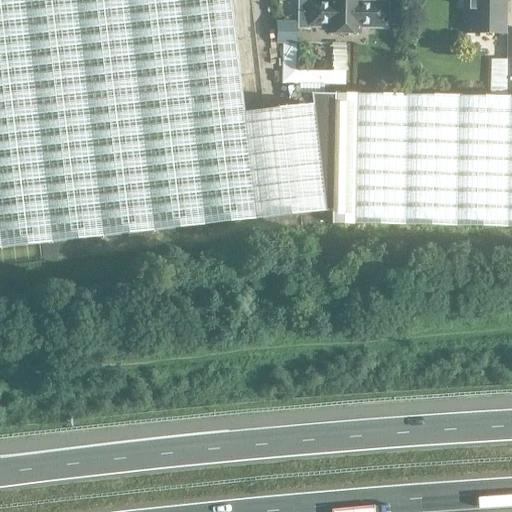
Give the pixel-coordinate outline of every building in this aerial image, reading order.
[(511,227),(511,98),(311,95),(312,105),(243,113),(229,0),(0,0),(0,248),(332,210),(331,225),(339,225),(511,227)] [(328,33),(360,34),(360,29),(388,29),(388,3),(360,3),(360,0),(328,0),(328,1),(299,1),(299,28),(328,28),(328,33)] [(504,34),(504,0),(470,0),(471,9),(465,9),(465,33),(504,34)] [(511,32),(508,33),(508,60),(490,60),(490,95),(508,95),(508,97),(511,97),(511,32)] [(282,38),(281,79),(346,80),(346,67),(294,66),(294,39),(282,38)]
